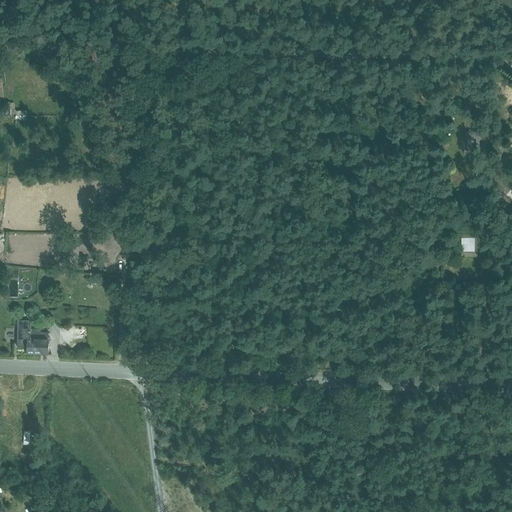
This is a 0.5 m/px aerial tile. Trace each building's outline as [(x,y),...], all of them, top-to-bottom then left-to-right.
[(6,43),(5,54),(24,56),(24,49),(14,48),(15,44),(6,43)] [(10,99),(5,99),(5,104),(0,104),(1,117),(11,117),(11,112),(15,112),(15,111),(15,103),(11,103),(10,99)] [(26,110),(15,111),(15,112),(16,120),(27,120),(26,110)] [(447,139),(451,134),(442,127),(438,132),(447,139)] [(476,139),(477,153),(486,152),(485,132),(465,133),(465,140),(476,139)] [(484,178),(483,168),(475,169),(476,179),(484,178)] [(478,257),(478,235),(461,235),(461,257),(478,257)] [(408,282),(416,282),(417,270),(409,269),(408,282)] [(27,355),(48,355),(48,332),(31,331),(31,321),(18,320),(17,347),(27,347),(27,355)] [(45,473),(46,463),(19,461),(18,470),(45,473)]
